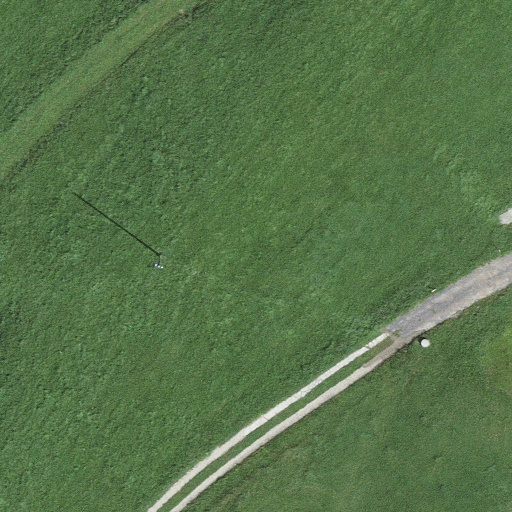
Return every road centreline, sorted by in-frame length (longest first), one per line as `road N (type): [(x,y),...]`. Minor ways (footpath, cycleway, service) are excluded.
road 1 (track): [(511,267),(471,286),(245,442),(165,511)]
road 2 (track): [(0,162),(142,25),(183,0)]
